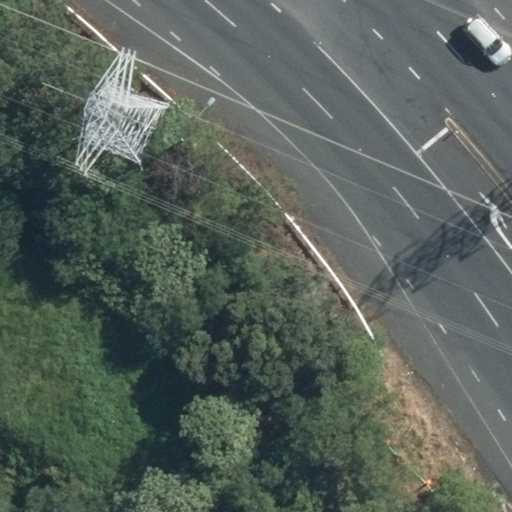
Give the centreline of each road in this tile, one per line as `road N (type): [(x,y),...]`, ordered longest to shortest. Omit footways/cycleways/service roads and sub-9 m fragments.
road 1 (secondary): [(511,329),(315,0)]
road 2 (secondary): [(331,0),(511,122)]
